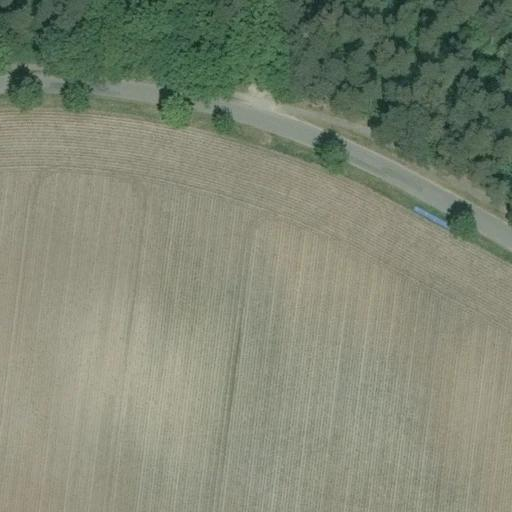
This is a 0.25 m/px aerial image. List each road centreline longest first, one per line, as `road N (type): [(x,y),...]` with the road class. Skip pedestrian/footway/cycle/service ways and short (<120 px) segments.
road 1 (unclassified): [(0,88),(137,92),(267,119),(511,237)]
road 2 (track): [(267,119),(261,88),(116,0)]
